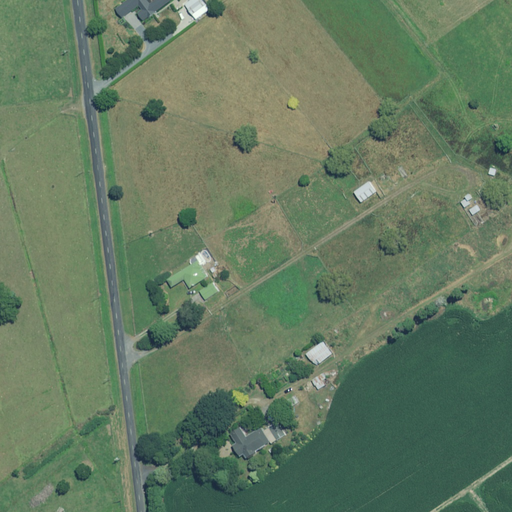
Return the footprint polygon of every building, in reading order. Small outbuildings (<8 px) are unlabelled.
[(129,0),(117,8),(123,17),(140,5),(144,9),(139,13),(145,21),(174,0),(156,0),(151,4),(148,0),(129,0)] [(211,9),(204,0),(191,0),(187,4),(198,19),(211,9)] [(378,192),(370,182),(356,192),(363,202),(378,192)] [(470,204),(467,199),(462,202),(465,208),(470,204)] [(481,210),(478,205),(470,210),(473,215),(481,210)] [(204,266),(201,261),(169,279),(174,287),(187,279),(191,287),(210,276),(204,266)] [(221,291),(216,282),(202,291),(208,300),(221,291)] [(333,354),(324,342),(308,354),(317,367),(333,354)] [(326,379),(324,374),(313,381),(318,390),(326,385),(323,381),(326,379)] [(299,403),(295,396),(289,400),(294,407),(299,403)] [(286,435),(278,422),(266,430),(263,427),(250,436),(244,428),(229,438),(242,457),(245,454),(248,458),(272,442),(273,444),(286,435)]
